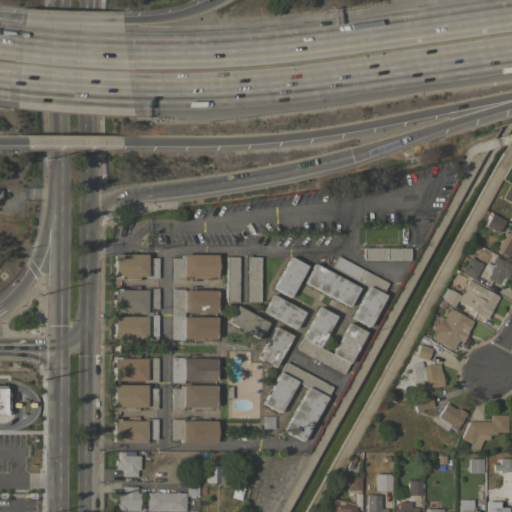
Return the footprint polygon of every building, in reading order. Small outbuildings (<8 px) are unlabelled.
[(511,203),(500,198),(507,185),(511,187),(511,203)] [(503,220),(503,221),(504,222),(499,231),(498,230),(497,232),(483,225),(490,213),(503,220)] [(511,234),(511,258),(493,249),(503,232),(504,233),(508,232),(511,234)] [(407,247),(407,260),(362,260),(362,247),(407,247)] [(215,254),(215,276),(183,276),(183,278),(170,278),(171,257),(181,258),(181,253),(215,254)] [(145,254),(145,255),(147,255),(147,257),(157,257),(157,278),(144,278),(144,276),(118,276),(118,277),(110,277),(110,275),(112,275),(113,254),(145,254)] [(385,282),(379,293),(383,295),(366,326),(349,317),(366,286),(330,266),(336,255),(385,282)] [(237,256),(237,302),(225,302),(225,256),(237,256)] [(258,256),(258,302),(246,302),(246,256),(258,256)] [(472,279),(459,272),(468,256),(481,263),(472,279)] [(511,265),(511,267),(506,279),(504,278),(501,285),(497,283),(497,284),(485,278),(492,264),(490,263),(494,256),(511,265)] [(288,297),(272,288),(289,257),(305,266),(288,297)] [(356,288),(346,306),(303,282),(313,264),(356,288)] [(146,308),(146,311),(145,311),(145,312),(112,312),(112,300),(111,300),(111,294),(113,294),(113,291),(110,291),(110,288),(119,288),(119,289),(144,289),(144,288),(156,288),(156,308),(146,308)] [(183,288),(183,290),(214,290),(214,312),(182,312),(182,316),(214,317),(214,339),(210,339),(210,340),(170,339),(170,288),(183,288)] [(436,298),(441,288),(456,295),(451,305),(436,298)] [(455,301),(461,290),(468,293),(477,297),(481,289),(497,297),(489,311),(483,307),(479,315),(467,309),(468,308),(455,301)] [(262,311),(271,294),(302,312),(293,328),(262,311)] [(257,339),(226,322),(235,305),(266,322),(257,339)] [(316,346),(329,354),(346,323),(363,332),(339,374),(294,349),(318,307),(333,315),(316,346)] [(466,332),(460,341),(456,339),(451,349),(430,337),(434,331),(431,329),(438,316),(441,317),(446,308),(466,319),(466,318),(470,320),(464,331),(466,332)] [(144,316),(144,314),(156,315),(156,340),(143,339),(143,338),(118,338),(118,339),(109,339),(109,337),(112,337),(112,315),(144,316)] [(273,366),(268,364),(268,365),(259,360),(260,359),(256,358),(257,355),(256,355),(258,351),(259,352),(273,326),(290,335),(273,366)] [(429,348),(425,360),(413,356),(417,344),(429,348)] [(156,382),(144,382),(144,380),(112,380),(112,367),(110,367),(110,362),(112,362),(112,359),(109,359),(109,356),(118,356),(118,358),(143,358),(143,357),(156,357),(156,382)] [(192,357),(192,358),(214,358),(214,381),(182,380),(182,382),(169,382),(170,357),(192,357)] [(329,386),(299,440),(281,430),(305,387),(294,381),(277,412),(261,403),(284,361),(329,386)] [(442,385),(413,391),(408,364),(410,362),(418,361),(420,366),(437,363),(442,385)] [(145,384),(145,386),(146,386),(146,388),(156,388),(156,408),(143,408),(143,406),(137,406),(137,408),(111,408),(112,384),(145,384)] [(214,385),(214,407),(208,407),(208,408),(191,408),(191,411),(188,411),(188,407),(182,407),(182,408),(169,408),(169,388),(179,388),(179,386),(181,386),(181,384),(214,385)] [(410,399),(428,393),(432,406),(420,409),(420,411),(414,413),(410,399)] [(432,422),(444,403),(454,409),(454,408),(456,409),(457,408),(465,413),(454,430),(448,427),(445,431),(432,422)] [(489,421),(489,414),(506,414),(506,431),(495,432),(495,434),(488,434),(488,439),(481,439),(476,450),(466,450),(469,443),(459,439),(467,421),(489,421)] [(155,439),(145,439),(145,441),(144,441),(144,443),(111,442),(111,418),(118,418),(118,420),(143,421),(143,418),(156,418),(155,439)] [(180,443),(180,442),(179,442),(179,439),(169,439),(169,418),(181,418),(181,420),(214,421),(214,443),(180,443)] [(138,469),(135,469),(135,476),(121,476),(122,469),(114,469),(114,460),(116,460),(116,451),(129,451),(129,455),(138,455),(138,469)] [(481,473),(467,472),(467,458),(482,458),(481,473)] [(496,472),(511,471),(511,468),(511,458),(496,458),(496,472)] [(224,462),(224,471),(233,471),(233,479),(224,479),(224,483),(203,482),(203,465),(206,465),(207,461),(224,462)] [(390,490),(374,490),(374,474),(390,474),(390,490)] [(359,490),(345,490),(345,476),(359,476),(359,490)] [(420,495),(406,495),(406,494),(405,494),(405,491),(406,491),(406,480),(420,480),(420,495)] [(197,495),(185,495),(185,482),(197,482),(197,495)] [(229,497),(232,485),(243,488),(239,500),(229,497)] [(484,485),(498,485),(498,496),(484,497),(484,485)] [(116,510),(116,501),(114,501),(114,494),(116,494),(116,493),(122,493),(121,486),(135,486),(135,493),(138,493),(138,510),(116,510)] [(145,511),(145,500),(144,500),(144,495),(145,495),(145,492),(152,492),(152,491),(156,491),(156,492),(173,492),(178,492),(178,493),(184,493),(184,511),(145,511)] [(365,511),(365,494),(379,495),(379,508),(386,508),(386,511),(365,511)] [(355,511),(322,511),(322,507),(328,507),(331,498),(351,504),(352,505),(355,511)] [(457,511),(458,499),(472,499),(472,511),(478,511),(457,511)] [(415,511),(416,507),(408,507),(409,501),(393,501),(392,511),(415,511)] [(484,511),(484,502),(501,502),(501,508),(508,508),(508,511),(484,511)]
